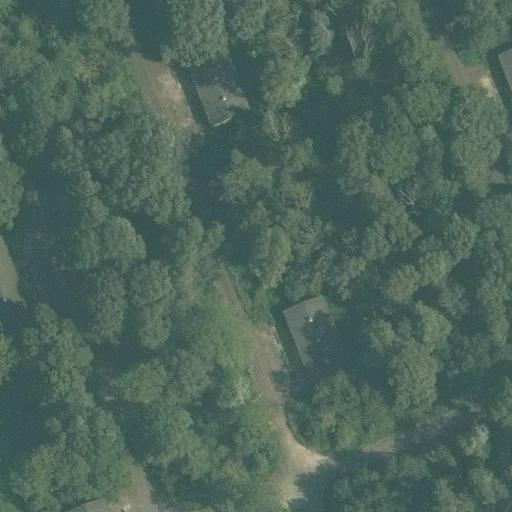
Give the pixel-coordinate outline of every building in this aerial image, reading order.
[(211,132),(250,115),(220,40),(181,55),(211,132)] [(511,54),(498,61),(511,96),(511,54)] [(0,330),(32,319),(31,314),(2,241),(0,241),(0,330)] [(283,318),(284,319),(313,394),(352,378),(323,301),(283,318)] [(150,389),(175,379),(167,361),(142,370),(150,389)] [(107,511),(104,502),(78,511),(107,511)]
